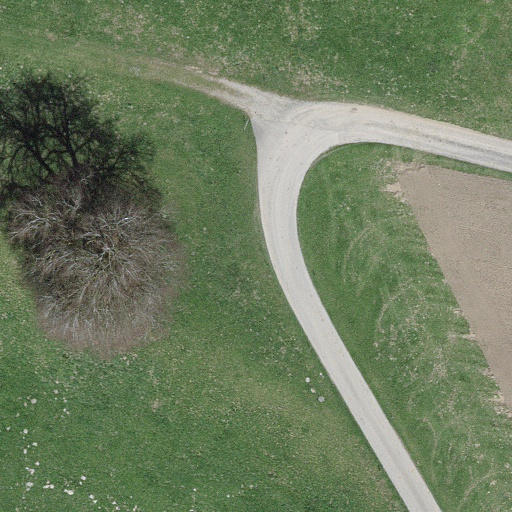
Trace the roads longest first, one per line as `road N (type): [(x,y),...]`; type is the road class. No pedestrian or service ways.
road 1 (track): [(446,511),(334,320),(291,216),(287,128),(349,90)]
road 2 (track): [(0,16),(349,90)]
road 3 (residential): [(349,90),(511,127)]
